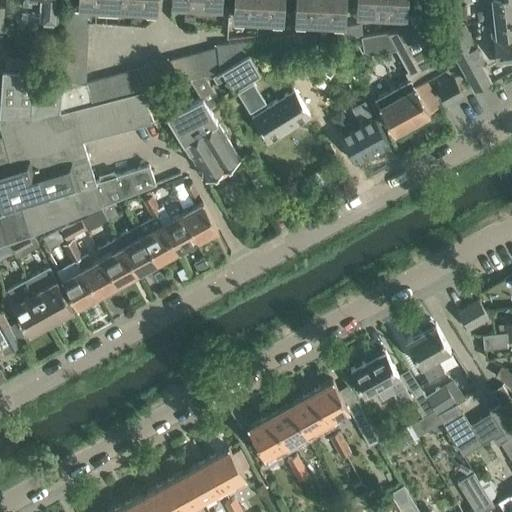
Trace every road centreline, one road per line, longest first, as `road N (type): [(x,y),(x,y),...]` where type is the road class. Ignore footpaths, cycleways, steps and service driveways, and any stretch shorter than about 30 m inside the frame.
road 1 (residential): [(511,122),(0,405)]
road 2 (residential): [(0,506),(511,226)]
